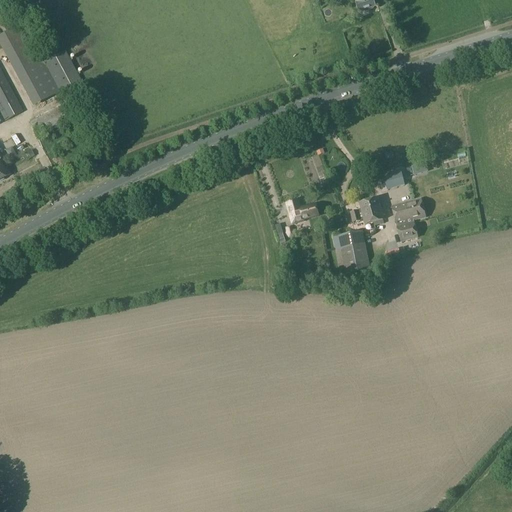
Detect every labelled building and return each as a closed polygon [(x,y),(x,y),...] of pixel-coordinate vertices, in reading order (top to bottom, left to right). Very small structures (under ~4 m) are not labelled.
[(354,0),(359,13),(375,7),(372,0),(354,0)] [(0,36),(15,28),(0,3),(0,36)] [(372,58),(381,42),(369,36),(372,30),(364,26),(360,33),(365,36),(358,49),(372,58)] [(13,30),(0,37),(0,54),(30,111),(57,97),(35,55),(28,58),(13,30)] [(65,52),(44,63),(59,93),(81,81),(65,52)] [(0,114),(4,122),(23,112),(0,69),(0,114)] [(38,139),(68,123),(60,107),(29,123),(38,139)] [(16,156),(12,147),(5,150),(10,159),(16,156)] [(450,165),(460,163),(458,154),(448,156),(450,165)] [(0,180),(10,175),(0,156),(0,180)] [(400,170),(382,174),(387,190),(404,185),(400,170)] [(364,220),(365,225),(383,221),(377,199),(359,204),(361,210),(349,213),(352,223),(364,220)] [(399,206),(391,208),(396,225),(397,225),(413,221),(425,218),(421,200),(399,206)] [(300,209),(298,201),(286,204),(292,224),(303,221),(303,220),(317,216),(314,206),(300,209)] [(413,221),(397,225),(398,229),(397,229),(401,242),(417,238),(413,221)] [(285,227),(288,238),(295,236),(292,225),(285,227)] [(340,250),(365,245),(362,232),(338,237),(340,250)] [(365,245),(340,250),(346,276),(370,271),(365,245)]
